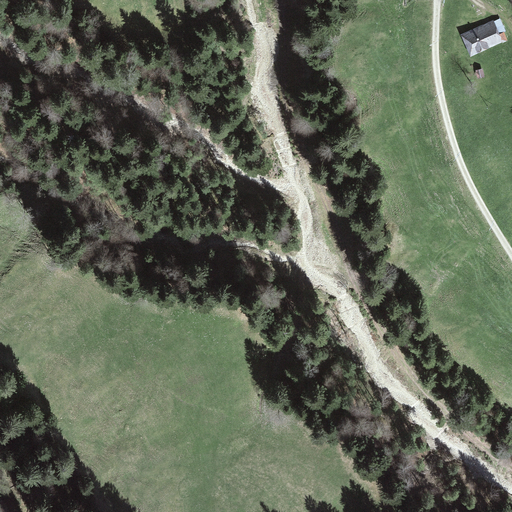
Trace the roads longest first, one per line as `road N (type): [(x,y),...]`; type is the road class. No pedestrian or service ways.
road 1 (track): [(511,463),(423,388),(351,272),(292,114),(276,0)]
road 2 (track): [(437,0),(435,65),(447,126),(511,256)]
